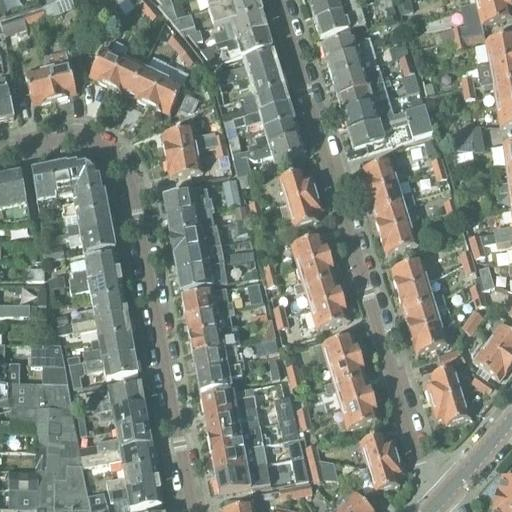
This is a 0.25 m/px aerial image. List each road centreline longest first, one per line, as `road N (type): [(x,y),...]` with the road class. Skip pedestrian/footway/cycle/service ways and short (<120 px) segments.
road 1 (residential): [(438,504),(418,464),(278,0)]
road 2 (residential): [(0,155),(68,140),(93,144),(126,177),(191,511)]
